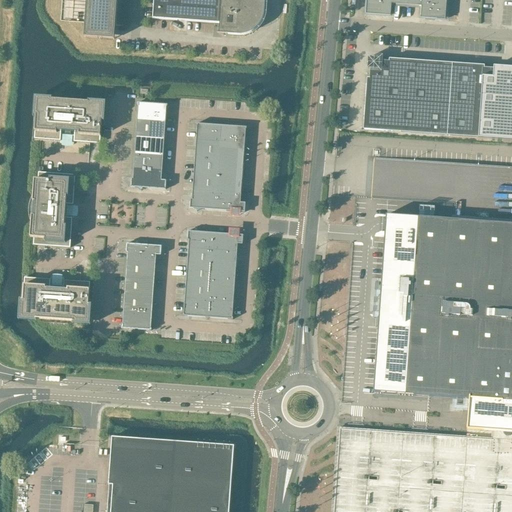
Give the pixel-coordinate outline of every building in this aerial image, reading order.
[(86,0),(85,24),(84,38),(114,40),(115,26),(117,0),(86,0)] [(153,0),(152,19),(219,24),(218,34),(234,35),(237,35),(242,35),(248,34),(253,31),(255,29),(259,26),(261,22),(263,17),(264,12),(264,0),(153,0)] [(406,5),(406,0),(366,0),(365,15),(390,16),(391,4),(406,5)] [(446,10),(446,0),(406,0),(406,5),(421,7),(420,19),(445,20),(446,10)] [(367,79),(363,130),(500,140),(511,140),(511,67),(505,67),(493,67),(493,69),(484,68),(484,66),(389,59),(389,62),(380,61),(380,59),(376,58),(368,58),(368,66),(367,69),(370,69),(369,72),(369,79),(367,79)] [(101,122),(104,122),(106,102),(88,101),(88,103),(52,100),(52,98),(34,97),(33,117),(36,118),(34,139),(60,141),(60,132),(64,132),(64,136),(70,136),(70,133),(74,133),(73,142),(100,144),(101,122)] [(165,122),(166,109),(166,107),(167,107),(167,105),(137,103),(137,107),(138,107),(137,120),(165,122)] [(164,139),(165,122),(137,120),(136,137),(164,139)] [(246,130),(246,128),(196,124),(196,126),(197,126),(192,199),(190,199),(189,209),(195,209),(197,212),(202,210),(232,212),(237,215),(239,212),(244,213),(245,203),(240,203),(245,130),(246,130)] [(163,156),(164,139),(136,137),(135,154),(163,156)] [(161,173),(163,156),(135,154),(133,171),(161,173)] [(161,180),(161,173),(133,171),(133,178),(131,178),(130,188),(136,188),(141,191),(143,188),(165,190),(166,181),(161,180)] [(75,175),(43,173),(38,173),(38,180),(34,180),(33,194),(32,196),(30,202),(29,208),(29,215),(30,221),(31,223),(30,238),(34,239),(33,246),(70,248),(72,219),(64,218),(65,214),(67,214),(67,205),(73,205),(75,175)] [(511,221),(511,208),(437,203),(437,216),(511,221)] [(511,224),(385,216),(373,393),(469,400),(467,422),(467,430),(511,432),(511,224)] [(230,235),(200,232),(195,229),(194,232),(188,231),(187,241),(189,241),(183,314),(183,316),(233,320),(233,318),(232,318),(237,244),(242,245),(243,235),(237,235),(235,232),(230,235)] [(127,256),(156,258),(156,255),(161,256),(161,246),(139,245),(137,242),(132,244),(126,244),(126,253),(127,253),(127,256)] [(155,271),(156,258),(127,256),(126,268),(155,271)] [(154,283),(155,271),(126,268),(125,281),(154,283)] [(50,280),(31,278),(24,278),(23,300),(20,300),(18,320),(36,321),(36,320),(72,322),(72,324),(90,325),(92,298),(89,298),(90,283),(64,281),(63,290),(59,290),(59,286),(54,286),(54,289),(50,289),(50,280)] [(153,295),(154,283),(125,281),(125,293),(153,295)] [(152,307),(153,295),(125,293),(124,305),(152,307)] [(151,319),(152,307),(124,305),(123,317),(151,319)] [(150,329),(151,319),(123,317),(122,325),(121,329),(151,331),(151,329),(150,329)] [(228,511),(233,446),(112,437),(108,485),(112,485),(110,511),(228,511)]
